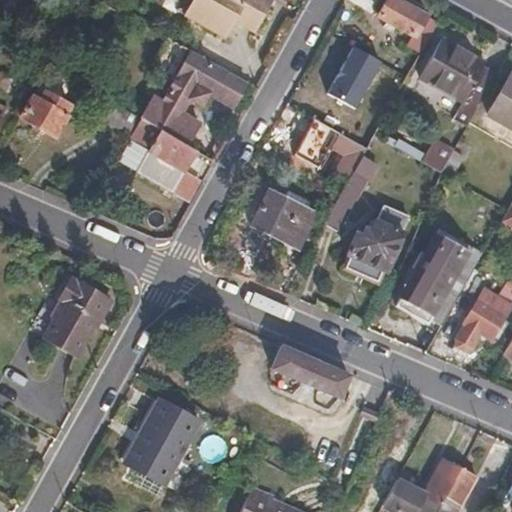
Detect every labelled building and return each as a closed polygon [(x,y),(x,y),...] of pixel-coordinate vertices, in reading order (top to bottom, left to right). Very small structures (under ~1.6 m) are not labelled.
[(11,0),(0,0),(0,20),(1,21),(4,15),(11,0)] [(16,21),(26,0),(11,0),(4,15),(16,21)] [(192,0),(187,10),(228,33),(236,18),(218,8),(206,2),(205,0),(192,0)] [(261,11),(266,0),(205,0),(206,2),(218,8),(236,18),(256,30),(265,12),(261,11)] [(265,12),(272,0),(266,0),(261,11),(265,12)] [(418,12),(396,0),(380,0),(374,13),(408,32),(422,40),(429,26),(424,23),(415,19),(418,12)] [(424,23),(427,17),(418,12),(415,19),(424,23)] [(429,26),(433,20),(427,17),(424,23),(429,26)] [(416,51),(422,40),(408,32),(402,43),(416,51)] [(496,69),(480,60),(481,57),(437,34),(413,76),(457,100),(448,117),(465,126),(480,97),(496,69)] [(233,53),(202,36),(194,52),(225,69),(233,53)] [(380,61),(353,47),(329,94),(356,108),(380,61)] [(249,81),(225,69),(194,52),(182,74),(172,90),(192,101),(194,99),(205,105),(211,93),(236,106),(249,81)] [(511,130),(511,78),(507,76),(484,116),(511,130)] [(68,114),(72,104),(46,90),(43,96),(37,93),(34,102),(31,101),(22,117),(59,136),(70,115),(68,114)] [(192,101),(172,90),(170,94),(190,104),(192,101)] [(190,104),(170,94),(165,103),(186,114),(190,104)] [(2,119),(10,102),(0,96),(0,128),(4,121),(2,119)] [(324,123),(331,107),(310,98),(303,113),(324,123)] [(192,145),(202,123),(186,114),(165,103),(156,99),(146,119),(192,145)] [(136,114),(116,103),(111,114),(131,124),(136,114)] [(370,134),(383,110),(375,106),(368,116),(364,113),(349,140),(362,147),(370,134)] [(214,158),(192,145),(146,119),(144,118),(134,136),(145,141),(152,145),(140,167),(176,187),(187,167),(205,177),(214,158)] [(349,140),(329,129),(321,146),(353,163),(362,147),(349,140)] [(451,149),(421,133),(410,155),(439,171),(451,149)] [(365,178),(373,164),(365,160),(368,154),(377,159),(386,143),(370,134),(362,147),(353,163),(349,169),(365,178)] [(187,167),(176,187),(194,197),(205,177),(187,167)] [(333,229),(360,180),(348,172),(320,223),(333,229)] [(293,248),(307,211),(260,192),(246,229),(293,248)] [(511,229),(511,195),(506,207),(497,222),(511,229)] [(383,271),(401,233),(399,232),(407,216),(380,204),(367,232),(362,229),(358,237),(352,235),(343,253),(346,255),(381,270),(383,271)] [(443,291),(469,245),(436,227),(427,243),(391,306),(424,324),(427,319),(438,325),(455,297),(443,291)] [(381,270),(346,255),(340,268),(374,284),(381,270)] [(104,321),(114,301),(71,279),(62,298),(69,303),(51,340),(81,356),(101,320),(104,321)] [(496,327),(502,314),(504,311),(490,304),(493,298),(478,290),(452,337),(453,347),(462,352),(470,350),(478,335),(488,340),(490,337),(495,341),(501,330),(496,327)] [(507,306),(493,298),(490,304),(504,311),(507,306)] [(511,359),(511,332),(500,353),(511,359)] [(340,372),(276,345),(267,368),(330,396),(340,372)] [(157,486),(193,421),(151,399),(117,462),(157,486)] [(431,511),(456,467),(437,457),(416,498),(401,490),(389,511),(431,511)] [(458,511),(462,506),(454,502),(456,498),(461,500),(473,477),(456,467),(431,511),(458,511)] [(280,511),(244,497),(236,511),(280,511)]
